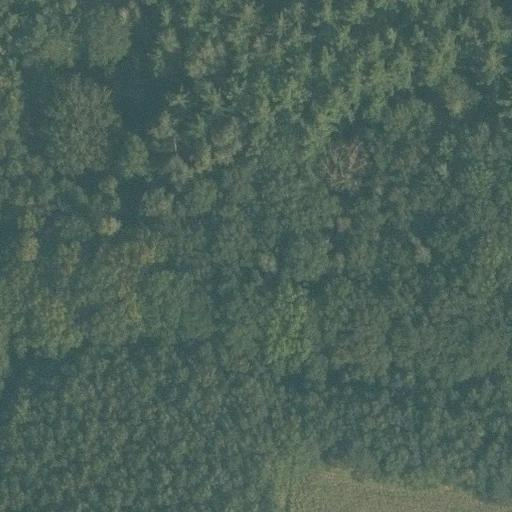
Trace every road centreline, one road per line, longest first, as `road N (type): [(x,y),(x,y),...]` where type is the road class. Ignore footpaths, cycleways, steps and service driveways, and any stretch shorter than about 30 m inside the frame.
road 1 (track): [(219,256),(318,206),(446,161),(511,163)]
road 2 (track): [(219,256),(162,128),(139,0)]
road 3 (track): [(0,353),(219,256)]
